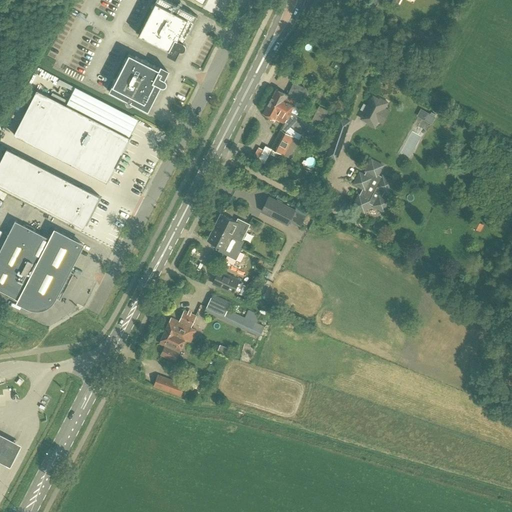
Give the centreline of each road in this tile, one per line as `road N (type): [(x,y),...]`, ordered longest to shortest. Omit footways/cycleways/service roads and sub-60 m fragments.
road 1 (secondary): [(28,511),(243,98)]
road 2 (residential): [(93,310),(248,0)]
